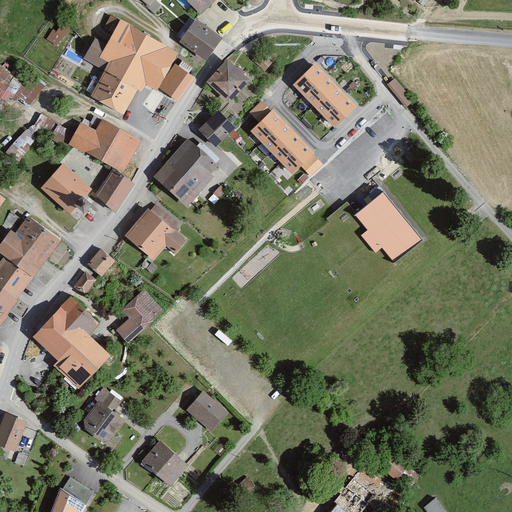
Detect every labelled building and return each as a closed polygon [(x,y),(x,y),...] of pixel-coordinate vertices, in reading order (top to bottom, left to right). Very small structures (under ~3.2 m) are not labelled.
[(186,0),(197,11),(208,0),(186,0)] [(101,43),(95,53),(105,58),(100,67),(86,94),(120,112),(137,80),(151,88),(172,49),(114,17),(101,43)] [(189,18),(175,38),(200,55),(214,35),(189,18)] [(63,22),(58,31),(53,28),(47,38),(60,45),(71,26),(63,22)] [(95,53),(101,43),(89,35),(78,54),(100,67),(105,58),(95,53)] [(181,57),(178,61),(191,69),(193,66),(181,57)] [(222,58),(204,81),(225,98),(243,76),(222,58)] [(316,61),(293,83),(336,125),(358,103),(316,61)] [(192,76),(172,62),(156,84),(177,98),(192,76)] [(33,103),(45,85),(31,77),(29,81),(0,63),(0,98),(5,101),(8,95),(18,101),(20,96),(33,103)] [(325,162),(262,100),(251,112),(258,119),(249,129),(293,172),(300,164),(312,175),(325,162)] [(214,108),(195,127),(212,144),(231,125),(214,108)] [(45,130),(57,142),(67,130),(44,109),(7,151),(18,160),(45,130)] [(76,120),(65,140),(119,169),(137,136),(97,115),(90,128),(76,120)] [(184,135),(149,174),(183,204),(210,174),(207,172),(216,162),(184,135)] [(64,162),(41,186),(69,212),(77,204),(83,210),(92,201),(85,195),(92,188),(64,162)] [(129,179),(110,166),(92,193),(110,206),(129,179)] [(378,187),(349,211),(363,228),(358,232),(372,250),(379,244),(390,257),(417,235),(378,187)] [(145,206),(122,234),(151,258),(163,243),(173,250),(183,237),(145,206)] [(0,314),(56,237),(22,213),(10,230),(4,226),(0,231),(0,252),(2,253),(0,255),(0,314)] [(98,247),(85,262),(99,274),(112,259),(98,247)] [(89,292),(98,276),(85,269),(76,285),(89,292)] [(128,318),(116,328),(126,340),(162,309),(143,287),(119,308),(128,318)] [(67,290),(28,332),(56,357),(51,363),(74,385),(106,351),(87,334),(100,321),(67,290)] [(199,389),(184,406),(210,428),(225,410),(199,389)] [(97,398),(79,423),(105,442),(123,417),(97,398)] [(23,418),(2,410),(0,415),(0,441),(13,446),(23,418)] [(156,438),(139,458),(169,482),(185,462),(156,438)] [(387,450),(377,463),(395,476),(405,463),(387,450)] [(412,485),(416,477),(403,471),(399,479),(412,485)] [(70,476),(63,489),(86,505),(94,493),(70,476)] [(81,511),(86,505),(63,489),(60,488),(51,511),(81,511)] [(447,511),(436,498),(424,508),(427,511),(447,511)]
